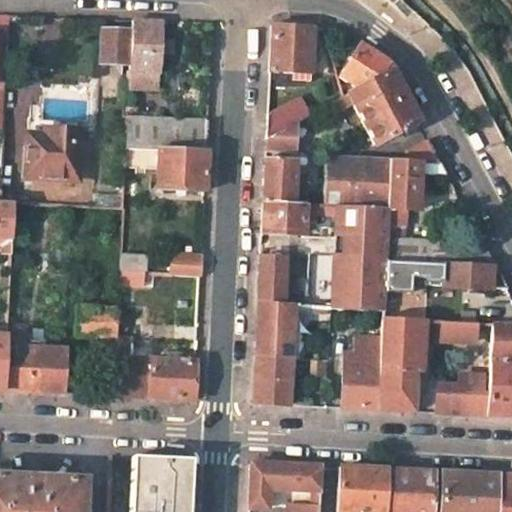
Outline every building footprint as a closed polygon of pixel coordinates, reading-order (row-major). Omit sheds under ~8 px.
[(132,21),(132,28),(130,65),(128,87),(155,88),(158,52),(159,37),(160,22),(132,21)] [(130,65),(132,28),(102,27),(100,62),(130,65)] [(270,27),(268,71),(309,74),(313,29),(283,28),(270,27)] [(175,53),(176,37),(159,37),(158,52),(175,53)] [(366,51),(357,46),(352,54),(338,77),(358,89),(392,72),(389,67),(366,51)] [(349,94),(353,101),(374,146),(418,123),(401,89),(392,72),(358,89),(349,94)] [(345,97),(330,104),(334,110),(353,101),(349,94),(345,97)] [(302,100),(266,117),(265,138),(296,122),(310,115),(302,100)] [(125,147),(151,148),(161,148),(205,150),(206,119),(127,116),(125,147)] [(76,119),(26,117),(22,177),(72,179),(76,119)] [(265,138),(264,154),(314,156),(296,122),(265,138)] [(420,164),(425,164),(440,165),(429,145),(427,140),(405,149),(406,163),(420,164)] [(125,158),(150,159),(151,148),(125,147),(125,158)] [(204,171),(205,150),(161,148),(158,190),(202,192),(204,171)] [(291,206),(292,190),(293,161),(264,159),(263,175),(261,205),(291,206)] [(387,212),(390,162),(325,159),(321,208),(336,209),(387,212)] [(406,163),(390,162),(387,212),(386,230),(401,230),(402,212),(419,213),(420,175),(420,164),(406,163)] [(440,165),(425,164),(424,175),(446,177),(440,165)] [(306,191),(292,190),(291,206),(303,207),(305,207),(306,191)] [(92,197),(92,205),(122,206),(122,198),(92,197)] [(0,201),(0,246),(1,247),(0,252),(0,255),(9,256),(11,202),(0,201)] [(291,206),(261,205),(260,230),(302,232),(303,219),(303,207),(291,206)] [(321,208),(305,207),(303,207),(303,219),(321,221),(321,217),(335,218),(336,209),(321,208)] [(381,312),(382,308),(383,295),(384,264),(385,241),(386,230),(387,212),(336,209),(335,218),(330,309),(360,311),(381,312)] [(401,230),(386,230),(385,241),(401,242),(401,230)] [(482,245),(401,242),(385,241),(384,264),(412,265),(428,265),(494,268),(487,255),(482,245)] [(278,250),(259,248),(259,260),(273,261),(274,255),(278,255),(278,250)] [(169,253),(168,274),(198,276),(199,256),(169,253)] [(259,260),(256,304),(281,306),(284,259),(277,259),(278,255),(274,255),(273,261),(259,260)] [(139,273),(140,259),(130,258),(129,263),(119,262),(118,271),(124,272),(139,273)] [(411,296),(412,265),(384,264),(383,295),(411,296)] [(494,268),(428,265),(427,288),(505,291),(494,268)] [(138,288),(139,273),(124,272),(123,287),(138,288)] [(255,333),(254,359),(287,359),(290,306),(281,306),(256,304),(255,333)] [(116,322),(116,308),(75,307),(74,335),(115,336),(116,322)] [(414,324),(415,309),(382,308),(381,312),(381,323),(414,324)] [(116,322),(115,336),(111,397),(192,401),(194,360),(128,357),(129,343),(140,344),(141,323),(116,322)] [(381,323),(380,343),(376,411),(388,412),(411,413),(416,324),(414,324),(381,323)] [(435,341),(435,324),(426,324),(424,350),(434,350),(435,341)] [(470,343),(471,325),(435,324),(435,341),(470,343)] [(511,326),(487,326),(484,377),(457,375),(456,386),(436,386),(436,414),(511,418),(511,326)] [(376,411),(380,343),(358,342),(357,356),(346,356),(345,369),(342,369),(339,409),(348,410),(376,411)] [(29,365),(4,364),(2,392),(32,393),(64,395),(65,352),(30,350),(29,355),(29,365)] [(4,354),(4,364),(29,365),(29,355),(4,354)] [(254,359),(251,404),(279,406),(284,406),(287,359),(254,359)] [(322,359),(312,359),(311,375),(321,375),(322,359)] [(187,511),(190,461),(130,458),(127,511),(187,511)] [(263,488),(315,490),(317,466),(280,464),(249,463),(246,510),(256,510),(263,505),(263,488)] [(359,468),(336,467),(333,511),(382,511),(385,470),(359,468)] [(406,471),(385,470),(382,511),(426,511),(429,472),(406,471)] [(464,474),(440,472),(437,511),(494,511),(496,475),(464,474)] [(511,511),(511,476),(496,475),(494,511),(511,511)] [(0,476),(0,511),(79,511),(80,481),(0,476)]
